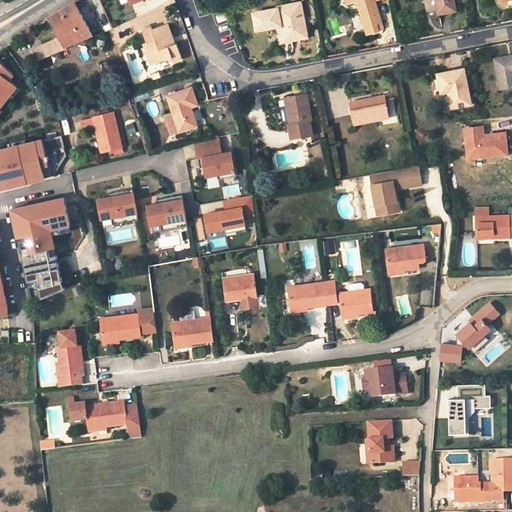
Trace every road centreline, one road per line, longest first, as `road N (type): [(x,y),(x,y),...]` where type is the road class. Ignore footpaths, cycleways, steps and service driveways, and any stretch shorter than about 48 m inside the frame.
road 1 (residential): [(188,0),(201,42),(250,77),(511,32)]
road 2 (residential): [(103,382),(378,347),(436,320)]
road 3 (residential): [(425,511),(436,320)]
road 4 (residential): [(0,199),(164,161)]
road 5 (unknown): [(436,320),(449,228),(435,180)]
road 6 (residential): [(0,206),(25,337)]
